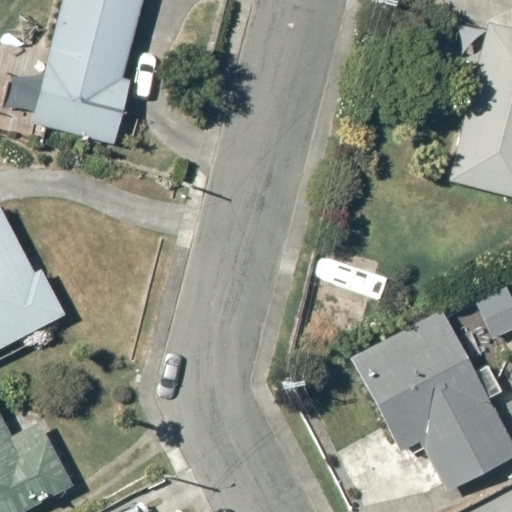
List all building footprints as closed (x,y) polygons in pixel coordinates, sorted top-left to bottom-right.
[(0,109),(24,116),(22,122),(107,142),(140,0),(58,0),(40,79),(6,71),(0,96),(0,109)] [(511,33),(483,26),(444,179),(511,195),(511,33)] [(0,343),(55,313),(0,214),(0,343)] [(511,221),(473,238),(483,262),(511,250),(511,221)] [(383,262),(325,246),(317,276),(375,291),(383,262)] [(511,302),(506,286),(472,299),(486,335),(511,325),(511,302)] [(509,453),(434,312),(346,359),(394,450),(415,439),(442,489),(509,453)] [(50,413),(32,421),(24,405),(0,416),(0,511),(8,511),(63,486),(49,455),(66,446),(50,413)]
